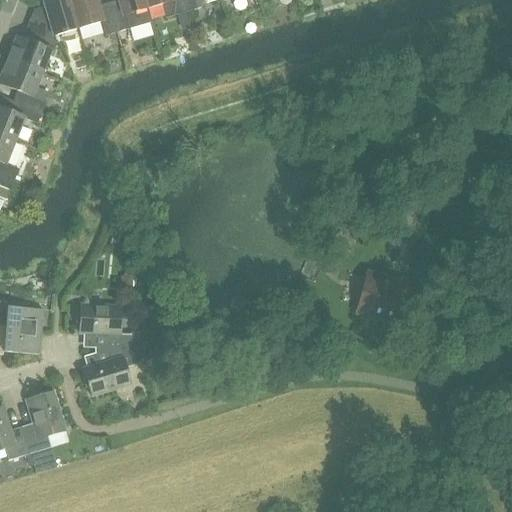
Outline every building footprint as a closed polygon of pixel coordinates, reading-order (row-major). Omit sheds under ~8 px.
[(47,0),(43,1),(51,27),(50,27),(45,38),(56,42),(54,36),(78,29),(69,0),(47,0)] [(105,36),(117,33),(110,10),(99,13),(95,0),(69,0),(78,29),(101,22),(105,36)] [(144,0),(118,0),(120,7),(110,10),(117,33),(152,24),(147,9),(144,0)] [(166,18),(185,13),(186,12),(182,0),(144,0),(147,9),(162,5),(166,18)] [(203,1),(202,0),(182,0),(186,12),(196,9),(200,8),(203,1)] [(53,52),(57,43),(56,42),(45,38),(41,48),(16,38),(7,60),(41,74),(50,51),(53,52)] [(0,79),(0,84),(23,93),(19,104),(41,113),(45,102),(32,97),(41,74),(7,60),(0,79)] [(37,124),(41,114),(41,113),(19,104),(14,115),(0,108),(0,135),(14,141),(23,119),(37,124)] [(0,174),(15,181),(18,171),(5,164),(14,141),(0,135),(0,174)] [(0,198),(5,200),(10,192),(14,193),(19,182),(15,181),(0,174),(0,198)] [(447,186),(451,199),(465,195),(461,182),(447,186)] [(367,273),(357,311),(371,314),(370,318),(396,325),(405,289),(392,286),(393,280),(367,273)] [(403,323),(418,327),(426,300),(411,296),(403,323)] [(3,351),(38,355),(42,312),(7,308),(8,300),(0,299),(0,329),(5,330),(3,351)] [(119,334),(120,334),(121,307),(80,306),(79,333),(103,333),(105,351),(130,343),(130,335),(119,334)] [(129,385),(124,367),(136,365),(132,349),(142,347),(141,340),(130,343),(105,351),(106,363),(83,369),(90,396),(129,385)] [(26,401),(34,424),(21,427),(33,466),(38,464),(38,466),(54,461),(50,448),(47,436),(64,430),(53,393),(26,401)] [(0,450),(5,449),(8,461),(26,456),(29,467),(33,466),(21,427),(10,431),(3,408),(0,408),(0,450)]
